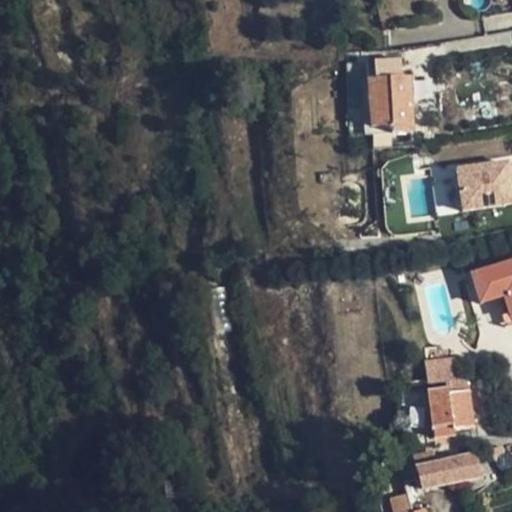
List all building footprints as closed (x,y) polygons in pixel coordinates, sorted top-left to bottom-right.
[(413,135),(409,82),(404,81),(404,64),(373,65),(374,84),(367,85),(371,131),(391,130),(391,136),(413,135)] [(511,205),(506,167),(456,176),(461,215),(511,207),(511,205)] [(461,215),(456,176),(430,179),(436,219),(461,215)] [(511,266),(470,279),(479,306),(495,301),(507,297),(511,313),(511,266)] [(511,313),(507,297),(495,301),(504,330),(511,327),(511,313)] [(428,387),(460,384),(458,358),(426,360),(428,387)] [(472,431),(467,395),(457,396),(456,392),(426,395),(431,433),(451,430),(452,434),(472,431)] [(434,453),(414,457),(418,472),(443,467),(441,460),(436,461),(434,453)] [(475,459),(443,467),(418,472),(422,493),(447,487),(447,491),(464,487),(463,483),(479,480),(475,459)] [(511,511),(511,494),(504,497),(502,511),(511,511)]
